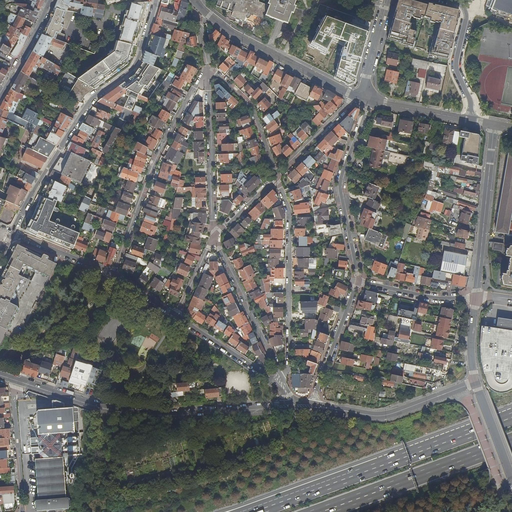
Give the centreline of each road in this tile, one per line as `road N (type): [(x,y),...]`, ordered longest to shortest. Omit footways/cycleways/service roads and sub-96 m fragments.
road 1 (motorway): [(511,413),(246,511)]
road 2 (residential): [(14,379),(141,411),(289,404)]
road 3 (residential): [(12,233),(89,100),(135,63),(156,0)]
road 4 (residential): [(113,275),(156,153),(207,68)]
road 5 (residential): [(275,177),(288,212),(284,390)]
road 6 (motorway): [(323,511),(511,442)]
road 7 (residential): [(357,96),(227,29),(193,0)]
road 8 (residential): [(356,281),(337,183),(371,100)]
road 9 (residential): [(476,295),(494,125)]
road 10 (residential): [(311,405),(390,414),(476,384)]
road 11 (residential): [(207,68),(213,237)]
road 12 (residential): [(284,390),(213,237)]
road 13 (residential): [(275,177),(254,112),(207,68)]
road 14 (residential): [(14,379),(22,511)]
road 15 (residential): [(356,281),(311,405)]
road 16 (residential): [(175,316),(284,390)]
road 17 (residential): [(469,119),(456,67),(465,12),(449,0)]
road 18 (residential): [(476,295),(439,298),(356,281)]
